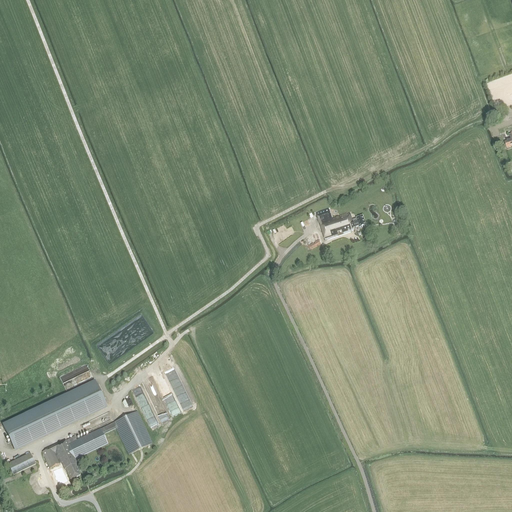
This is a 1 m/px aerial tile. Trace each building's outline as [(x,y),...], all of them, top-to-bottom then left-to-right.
[(329,210),(316,215),(323,236),(325,241),(352,232),(352,231),(354,231),(353,228),(359,226),(359,228),(366,226),(362,216),(356,218),(357,220),(353,222),(350,214),(347,215),(347,214),(332,219),(329,210)] [(315,243),(313,244),(313,243),(307,246),(310,251),(316,248),(321,245),(319,240),(314,242),(315,243)] [(85,366),(61,376),(67,390),(72,388),(71,384),(73,383),(73,385),(78,383),(93,377),(88,366),(85,367),(85,366)] [(95,381),(2,425),(15,452),(108,408),(95,381)] [(164,404),(156,408),(162,421),(170,417),(164,404)] [(129,455),(152,444),(137,412),(114,423),(101,429),(76,441),(75,437),(66,441),(45,451),(44,451),(42,452),(49,469),(59,464),(55,454),(63,471),(65,469),(70,480),(80,476),(75,465),(76,465),(76,463),(77,463),(75,459),(107,444),(104,435),(116,428),(129,455)] [(30,454),(8,465),(13,476),(35,465),(30,454)] [(59,486),(68,481),(61,468),(53,472),(56,478),(54,478),(56,481),(57,480),(59,486)]
